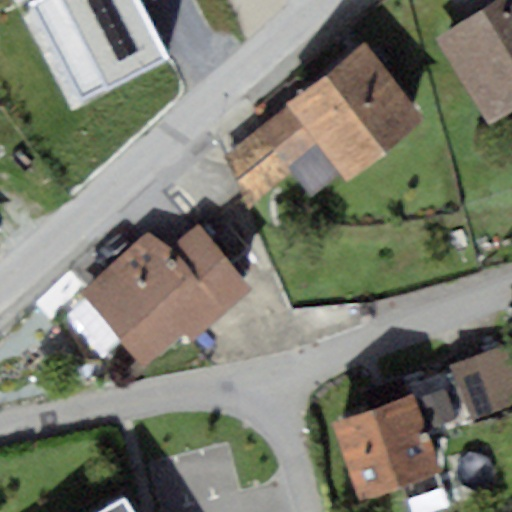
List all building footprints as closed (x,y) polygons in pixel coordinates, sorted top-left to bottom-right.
[(511,0),(509,0),(442,43),(491,121),(511,108),(511,0)] [(366,53),(227,163),(260,203),(299,172),(319,197),(418,118),(366,53)] [(163,234),(90,294),(143,359),(187,323),(197,335),(258,285),(207,223),(175,249),(163,234)] [(511,347),(463,363),(481,420),(511,410),(511,347)] [(418,402),(342,425),(364,498),(440,475),(418,402)] [(151,511),(141,495),(111,511),(151,511)]
